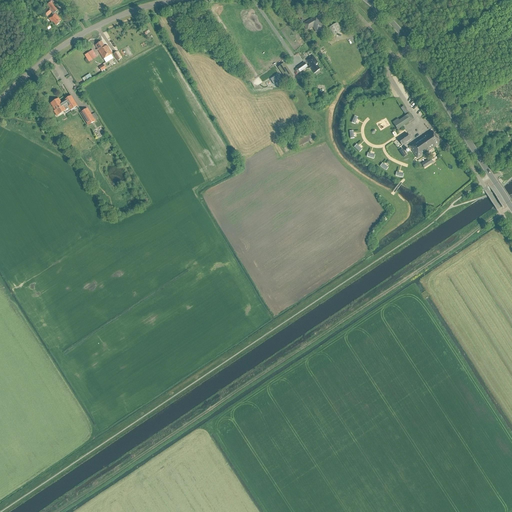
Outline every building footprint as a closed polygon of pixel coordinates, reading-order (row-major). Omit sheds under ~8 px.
[(43,14),(46,17),(51,13),(53,16),(48,20),(51,23),(52,23),(56,27),(59,24),(58,23),(60,21),(54,14),(57,11),(50,3),(46,6),(49,10),(48,11),(48,10),(43,14)] [(323,28),(316,17),(304,24),(307,30),(313,27),(316,32),(323,28)] [(333,35),(341,30),(337,23),(329,28),(333,35)] [(112,55),(107,46),(104,48),(101,42),(95,46),(104,60),(112,55)] [(92,51),(84,56),(89,63),(97,57),(92,51)] [(309,69),(310,69),(314,74),(320,70),(316,65),(318,63),(312,56),(306,61),(307,62),(306,62),(306,63),(307,63),(309,66),(307,67),(304,63),(297,69),(300,73),(306,69),(309,69)] [(284,65),(278,68),(287,81),(292,78),(284,65)] [(85,83),(97,75),(95,72),(83,79),(85,83)] [(277,75),(270,79),(273,85),(280,81),(277,75)] [(51,105),(57,115),(64,110),(65,112),(75,105),(71,98),(64,102),(65,102),(61,105),(58,100),(57,101),(57,100),(51,103),(52,104),(51,105)] [(86,110),(80,114),(88,126),(94,122),(86,110)] [(406,123),(412,119),(409,115),(395,123),(399,129),(404,125),(403,123),(405,121),(406,123)] [(309,130),(292,138),(294,142),(311,135),(309,130)] [(417,159),(440,143),(431,131),(421,138),(422,140),(419,142),(417,140),(409,146),(417,159)] [(402,146),(411,140),(407,133),(398,140),(402,146)] [(430,158),(422,164),(424,167),(433,162),(430,158)]
